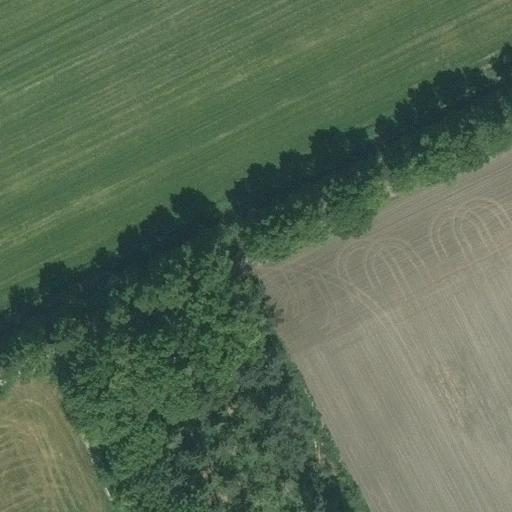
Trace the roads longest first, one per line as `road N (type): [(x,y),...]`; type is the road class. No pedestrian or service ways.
road 1 (track): [(0,385),(511,136)]
road 2 (track): [(58,357),(123,511)]
